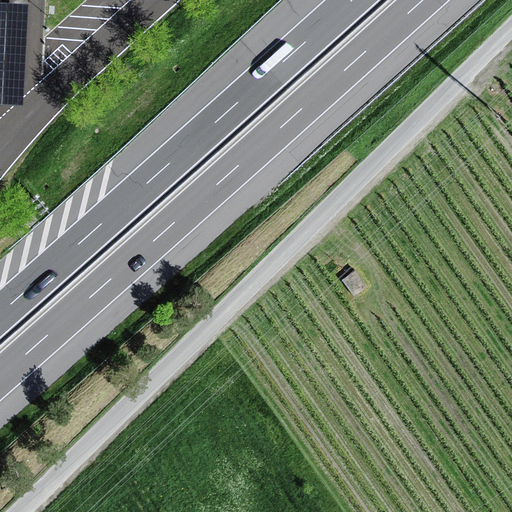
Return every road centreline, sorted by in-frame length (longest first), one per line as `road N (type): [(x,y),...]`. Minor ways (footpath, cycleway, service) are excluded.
road 1 (unclassified): [(511,26),(20,511)]
road 2 (motorway): [(0,377),(422,0)]
road 3 (motorway): [(350,0),(0,312)]
